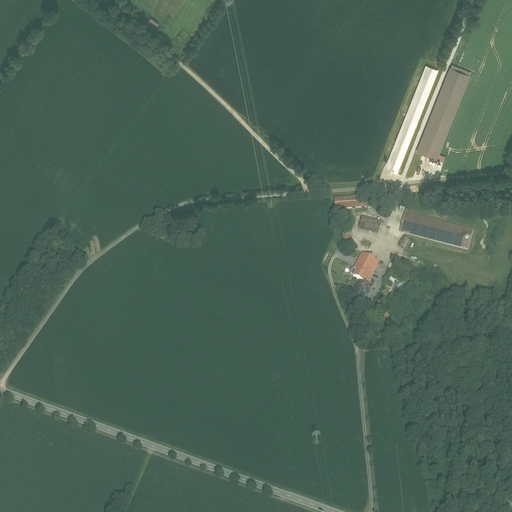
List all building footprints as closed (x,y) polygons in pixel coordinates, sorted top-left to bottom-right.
[(439,72),(426,67),(386,167),(399,172),(439,72)] [(471,77),(450,69),(417,151),(438,160),(471,77)] [(361,197),(334,199),(335,211),(362,208),(361,197)] [(405,214),(400,233),(469,251),(474,232),(405,214)] [(362,218),(359,231),(379,235),(382,222),(362,218)] [(407,250),(412,241),(408,239),(403,248),(407,250)] [(360,281),(353,296),(362,300),(365,293),(369,295),(373,286),(368,284),(379,262),(361,253),(353,269),(356,271),(353,277),(360,281)]
